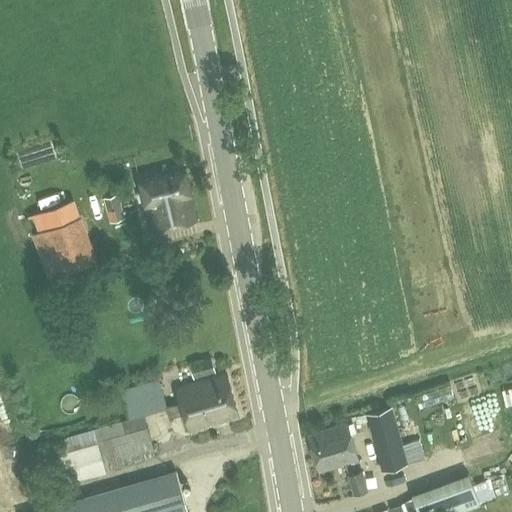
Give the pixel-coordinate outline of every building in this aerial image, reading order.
[(25,158),(61,153),(59,140),(23,145),(25,158)] [(36,170),(67,161),(64,151),(33,160),(36,170)] [(185,169),(138,180),(144,204),(146,204),(152,230),(193,220),(187,194),(191,193),(185,169)] [(104,198),(108,215),(110,222),(124,218),(117,194),(104,198)] [(41,231),(32,235),(49,278),(97,259),(81,216),(73,196),(33,211),(41,231)] [(189,363),(195,382),(217,375),(211,357),(189,363)] [(166,407),(165,407),(168,419),(184,414),(189,429),(238,414),(225,373),(217,375),(195,382),(176,388),(180,401),(166,405),(166,407)] [(119,391),(127,419),(142,414),(165,407),(166,407),(166,405),(159,379),(119,391)] [(466,431),(483,427),(477,400),(459,405),(466,431)] [(403,443),(392,406),(365,414),(382,472),(422,460),(416,439),(403,443)] [(51,428),(64,474),(132,455),(118,409),(51,428)] [(0,435),(12,432),(8,418),(0,420),(0,435)] [(346,423),(308,434),(319,471),(357,460),(349,433),(346,423)] [(187,511),(176,470),(31,511),(187,511)] [(368,490),(362,471),(348,476),(353,494),(368,490)] [(413,496),(418,511),(458,511),(480,504),(468,472),(411,493),(413,496)] [(418,511),(413,496),(400,501),(401,503),(404,511),(418,511)] [(391,511),(404,511),(401,503),(390,508),(391,511)]
